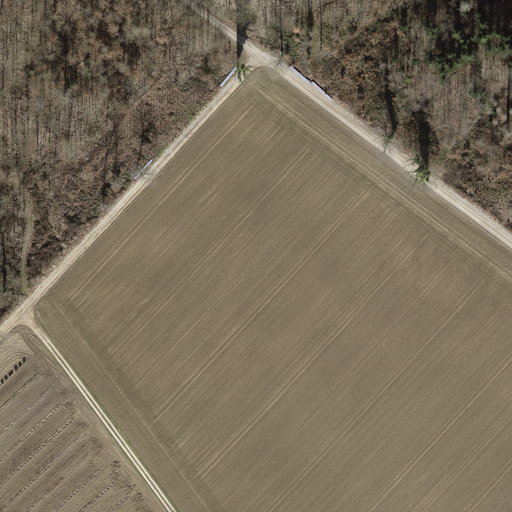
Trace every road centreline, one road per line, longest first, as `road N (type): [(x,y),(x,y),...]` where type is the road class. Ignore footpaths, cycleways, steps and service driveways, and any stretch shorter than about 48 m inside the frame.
road 1 (track): [(511,243),(187,0)]
road 2 (track): [(0,335),(261,55)]
road 3 (track): [(171,511),(24,309)]
